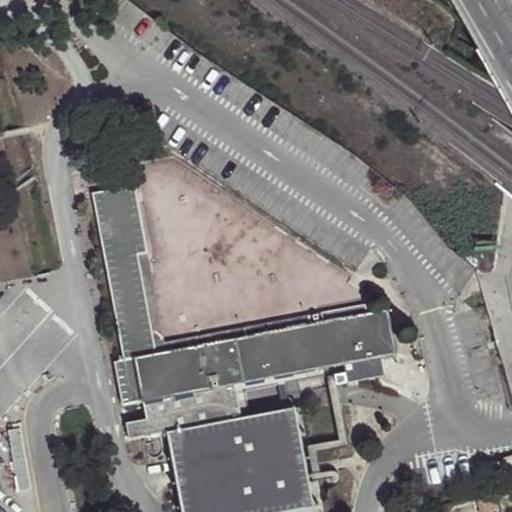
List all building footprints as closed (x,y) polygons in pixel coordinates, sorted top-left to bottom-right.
[(138,254),(147,253),(134,185),(92,193),(125,360),(158,354),(138,254)] [(166,341),(147,253),(138,254),(158,354),(166,341)] [(166,341),(158,354),(367,313),(366,305),(166,341)] [(144,401),(236,384),(307,372),(345,364),(376,357),(396,355),(388,310),(367,313),(158,354),(125,360),(115,362),(123,405),(144,401)] [(378,367),(376,357),(345,364),(347,373),(378,367)] [(307,372),(236,384),(238,391),(308,379),(307,372)] [(160,433),(170,432),(243,418),(238,391),(236,384),(144,401),(147,417),(126,422),(130,439),(144,436),(160,433)] [(243,418),(170,432),(185,511),(313,511),(295,409),(243,418)] [(162,441),(160,433),(144,436),(146,444),(162,441)]
